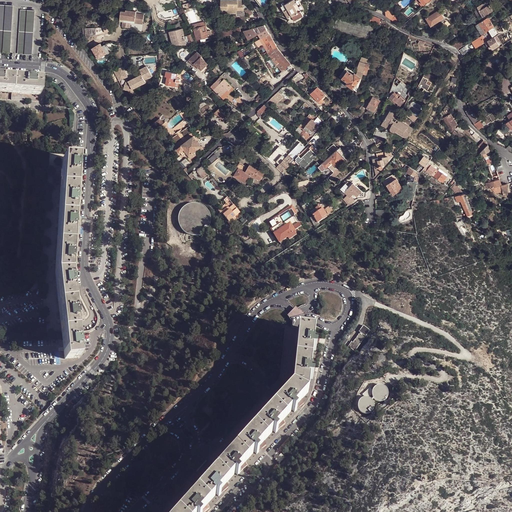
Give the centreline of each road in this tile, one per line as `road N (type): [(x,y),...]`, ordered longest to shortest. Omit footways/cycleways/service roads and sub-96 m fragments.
road 1 (residential): [(0,64),(60,72),(92,120),(86,264),(110,342),(41,424)]
road 2 (residential): [(335,0),(457,51),(465,70),(460,112),(511,158)]
road 3 (residential): [(372,220),(365,144),(300,66)]
road 4 (residential): [(188,172),(300,66)]
road 5 (unknown): [(37,5),(94,65),(121,112)]
